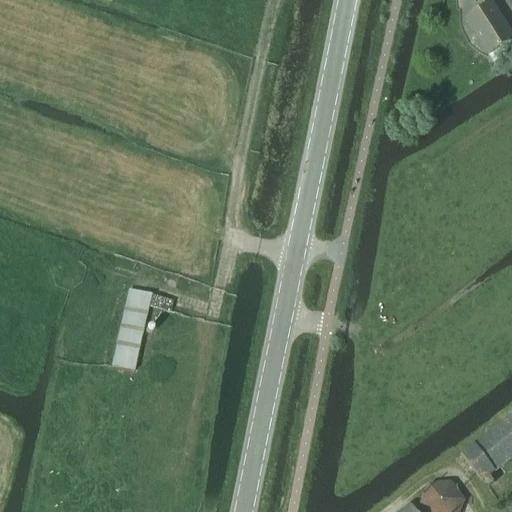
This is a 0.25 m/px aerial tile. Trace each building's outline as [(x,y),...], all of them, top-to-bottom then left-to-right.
[(479,14),(466,22),(488,58),(504,48),(511,43),(511,36),(489,0),(476,9),(479,14)] [(111,368),(133,373),(150,297),(128,292),(111,368)] [(173,303),(151,297),(149,308),(170,313),(173,303)] [(511,416),(461,456),(481,483),(511,459),(511,416)] [(460,511),(465,502),(452,485),(429,487),(419,506),(421,511),(460,511)]
